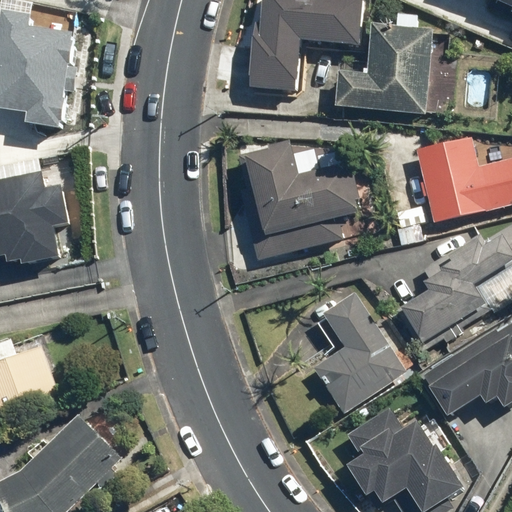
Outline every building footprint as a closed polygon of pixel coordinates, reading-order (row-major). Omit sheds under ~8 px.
[(370,1),(360,0),(267,0),(265,30),(258,30),(254,95),(303,98),(306,49),(367,53),(370,1)] [(511,0),(490,0),(511,9),(511,0)] [(27,122),(58,126),(71,33),(27,27),(28,14),(1,10),(0,20),(0,106),(29,110),(27,122)] [(375,78),(342,77),(340,116),(432,120),(435,32),(377,30),(375,78)] [(511,211),(511,162),(482,169),(477,144),(424,154),(438,226),(511,211)] [(261,263),(347,246),(343,227),(365,222),(355,172),(305,182),(298,150),(240,162),(261,263)] [(60,239),(77,236),(70,194),(52,197),(49,183),(0,192),(0,266),(9,265),(10,271),(24,268),(25,274),(65,267),(60,239)] [(511,236),(490,249),(484,239),(425,273),(438,294),(407,311),(429,350),(494,313),(481,292),(511,274),(511,236)] [(350,353),(320,375),(353,421),(413,377),(358,302),(328,323),(350,353)] [(509,413),(511,411),(511,332),(428,379),(451,421),(484,402),(488,409),(502,401),(509,413)] [(21,364),(15,345),(0,349),(0,422),(64,401),(49,355),(21,364)] [(395,502),(401,511),(450,511),(462,504),(459,500),(468,493),(424,428),(408,438),(394,417),(354,444),(366,462),(349,473),(369,503),(380,496),(388,507),(395,502)] [(36,467),(0,486),(0,511),(77,511),(126,462),(82,419),(36,467)]
